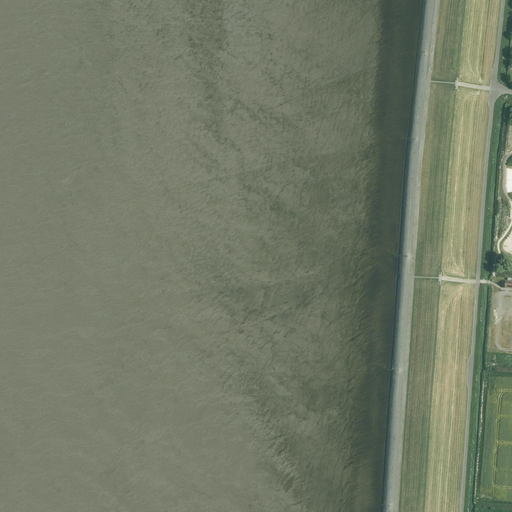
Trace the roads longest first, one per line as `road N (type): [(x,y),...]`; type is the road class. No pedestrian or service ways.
road 1 (track): [(435,0),(391,511)]
road 2 (track): [(462,511),(494,87)]
